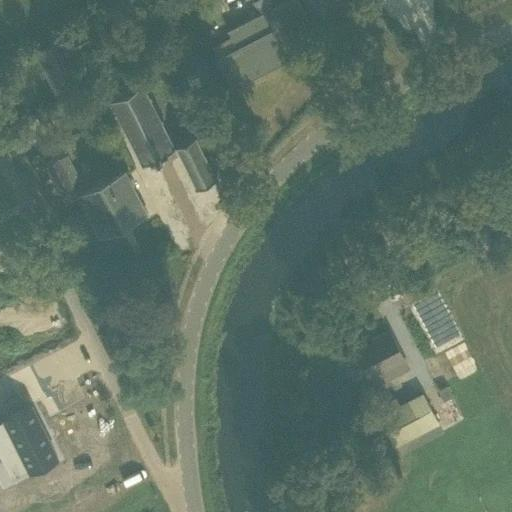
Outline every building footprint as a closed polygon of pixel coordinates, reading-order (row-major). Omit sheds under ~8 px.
[(215,56),(231,87),(288,59),(273,29),(280,26),(282,31),(307,18),(297,0),(285,0),(227,29),(230,36),(212,45),(217,55),(215,56)] [(89,21),(35,49),(56,89),(83,75),(72,53),(99,39),(91,25),(89,21)] [(110,95),(142,161),(174,145),(174,144),(142,79),(128,74),(114,81),(110,95)] [(82,108),(81,109),(83,108),(84,108),(92,124),(89,126),(104,119),(95,101),(82,108)] [(174,145),(195,186),(216,176),(202,147),(206,145),(200,132),(191,136),(190,132),(185,135),(186,138),(174,144),(174,145)] [(59,157),(46,163),(66,200),(78,194),(73,184),(80,180),(72,165),(66,154),(59,158),(59,157)] [(78,194),(99,235),(146,211),(125,170),(78,194)] [(122,293),(118,293),(116,312),(120,313),(129,309),(131,299),(122,293)] [(379,339),(355,352),(368,377),(370,376),(377,391),(397,380),(389,366),(402,359),(404,358),(389,329),(378,335),(379,339)] [(381,414),(397,444),(438,421),(422,392),(381,414)] [(10,430),(0,435),(0,446),(15,475),(29,468),(30,470),(57,456),(31,403),(3,417),(10,430)]
